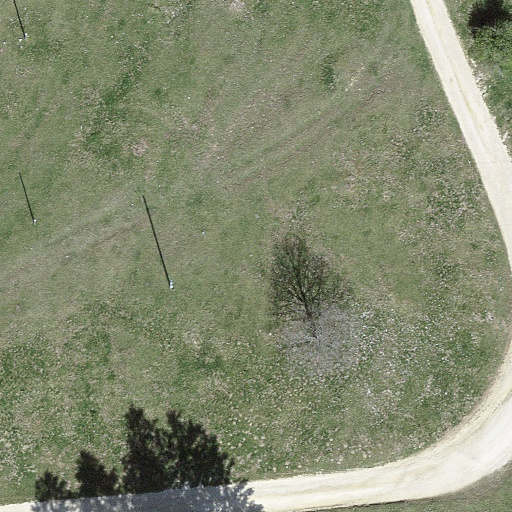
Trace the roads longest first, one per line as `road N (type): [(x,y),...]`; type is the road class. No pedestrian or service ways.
road 1 (track): [(511,421),(375,484),(122,511)]
road 2 (track): [(434,0),(511,215)]
